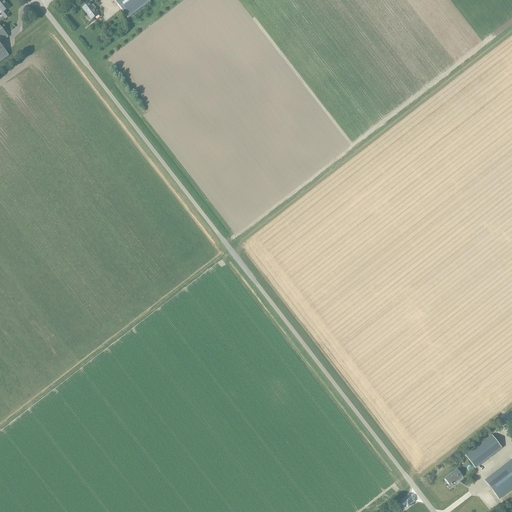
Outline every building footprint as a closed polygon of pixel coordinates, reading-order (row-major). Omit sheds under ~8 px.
[(0,0),(0,9),(2,13),(1,13),(5,19),(9,16),(5,11),(10,7),(3,0),(0,0)] [(94,18),(98,15),(96,12),(98,11),(93,4),(91,6),(89,3),(92,0),(86,0),(89,3),(82,8),(91,20),(93,18),(94,19),(95,18),(94,18)] [(113,0),(128,18),(151,0),(113,0)] [(0,61),(8,55),(0,44),(0,43),(8,37),(0,25),(0,61)] [(476,468),(501,448),(491,435),(466,455),(476,468)] [(499,499),(511,489),(511,459),(484,480),(499,499)] [(450,486),(462,476),(457,469),(444,479),(450,486)]
